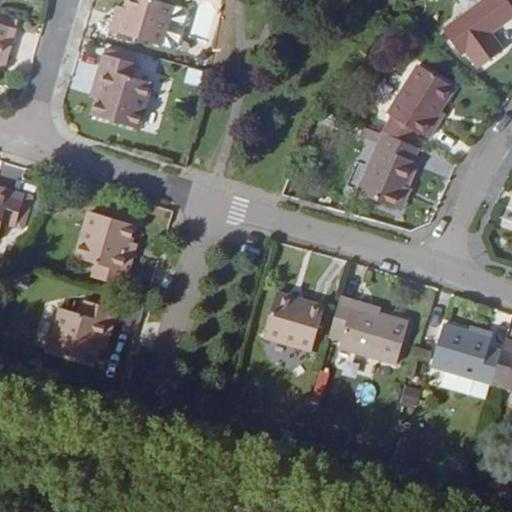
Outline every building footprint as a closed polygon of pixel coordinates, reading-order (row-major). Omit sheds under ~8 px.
[(115,16),(111,30),(162,45),(174,5),(157,0),(128,0),(126,8),(124,18),(115,16)] [(511,0),(485,0),(444,30),(463,56),(466,54),(477,69),(505,49),(494,33),(511,19),(511,0)] [(124,18),(126,8),(118,6),(115,16),(124,18)] [(17,29),(0,23),(0,58),(8,61),(17,29)] [(139,58),(105,48),(103,54),(137,64),(139,58)] [(137,64),(103,54),(94,86),(101,88),(98,98),(93,116),(138,130),(152,84),(133,78),(137,64)] [(455,89),(419,66),(377,130),(401,140),(409,128),(420,135),(430,141),(438,129),(432,126),(441,111),(455,89)] [(91,96),(98,98),(101,88),(94,86),(91,96)] [(447,115),(441,111),(432,126),(438,129),(447,115)] [(420,135),(409,128),(401,140),(413,145),(420,135)] [(401,140),(386,133),(359,194),(398,210),(407,187),(417,164),(414,162),(419,148),(413,145),(401,140)] [(0,233),(3,224),(16,228),(25,194),(0,186),(0,233)] [(412,190),(407,187),(398,210),(403,212),(412,190)] [(91,213),(78,260),(97,265),(93,277),(126,287),(136,255),(128,253),(131,242),(136,226),(91,213)] [(139,245),(131,242),(128,253),(136,255),(139,245)] [(327,306),(279,293),(266,338),(313,351),(327,306)] [(356,302),(341,298),(329,338),(343,342),(340,349),(398,366),(410,324),(354,307),(356,302)] [(82,314),(64,309),(52,349),(96,362),(100,350),(103,340),(110,341),(119,311),(86,301),(82,314)] [(493,386),(493,385),(503,352),(490,348),(493,339),(469,332),(444,325),(431,368),(493,386)] [(471,327),(469,332),(493,339),(494,333),(471,327)] [(103,340),(100,350),(108,351),(110,341),(103,340)] [(511,342),(506,341),(503,352),(493,385),(511,390),(511,342)]
